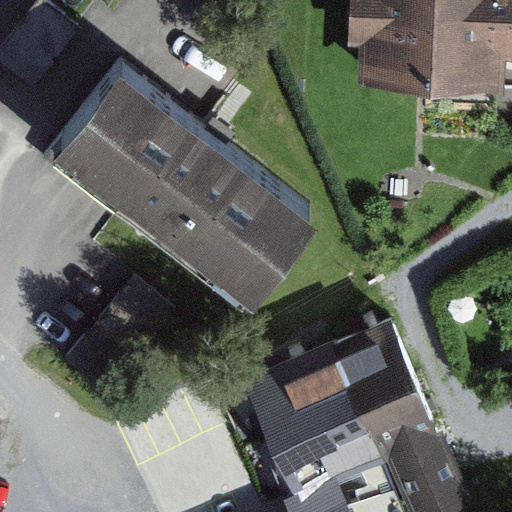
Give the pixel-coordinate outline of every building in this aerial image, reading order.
[(80,24),(48,0),(43,0),(1,55),(35,82),(80,24)] [(511,0),(361,0),(358,71),(501,78),(502,46),(511,46),(511,0)] [(250,277),(312,197),(114,47),(53,127),(250,277)] [(179,314),(130,273),(66,350),(115,390),(179,314)] [(462,492),(391,319),(246,378),(295,500),(396,459),(417,510),(462,492)] [(355,511),(345,486),(282,511),(355,511)]
